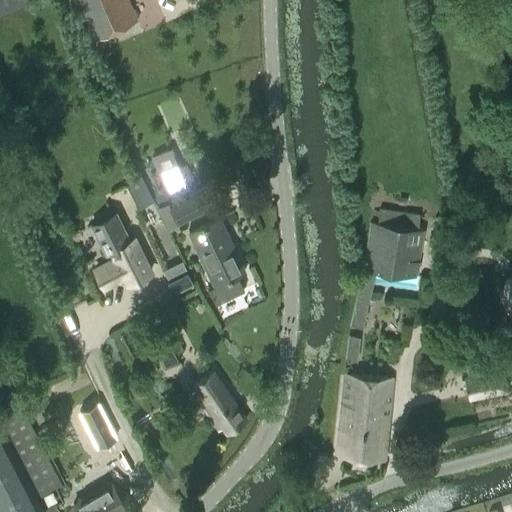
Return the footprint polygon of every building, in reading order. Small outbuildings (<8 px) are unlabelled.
[(0,0),(0,15),(27,2),(26,0),(0,0)] [(139,22),(128,0),(73,0),(93,42),(139,22)] [(491,156),(482,157),(484,168),(493,166),(491,156)] [(179,165),(159,174),(168,193),(188,184),(179,165)] [(152,200),(140,176),(125,184),(137,208),(152,200)] [(171,207),(178,222),(203,210),(196,195),(171,207)] [(95,268),(104,287),(124,277),(127,283),(151,272),(134,238),(129,241),(115,212),(92,223),(106,253),(111,250),(115,258),(95,268)] [(189,231),(216,286),(245,272),(218,217),(189,231)] [(414,277),(422,229),(372,221),(364,269),(414,277)] [(511,270),(504,273),(498,290),(504,308),(511,311),(511,270)] [(193,284),(187,273),(168,284),(173,294),(193,284)] [(354,359),(357,335),(350,334),(347,358),(354,359)] [(142,342),(145,349),(151,346),(150,345),(159,341),(156,335),(142,342)] [(159,341),(150,345),(151,346),(162,368),(178,359),(166,337),(159,341)] [(468,397),(506,390),(502,369),(464,377),(468,397)] [(223,426),(227,432),(247,418),(213,370),(193,384),(197,389),(192,392),(201,405),(206,401),(215,414),(210,417),(218,429),(223,426)] [(384,458),(392,378),(344,373),(336,454),(384,458)] [(26,415),(0,428),(0,511),(44,511),(40,504),(44,502),(40,495),(61,484),(26,415)] [(96,468),(108,461),(101,449),(89,456),(96,468)] [(74,502),(79,511),(120,511),(128,508),(112,480),(74,502)] [(53,491),(44,495),(49,503),(57,499),(53,491)]
